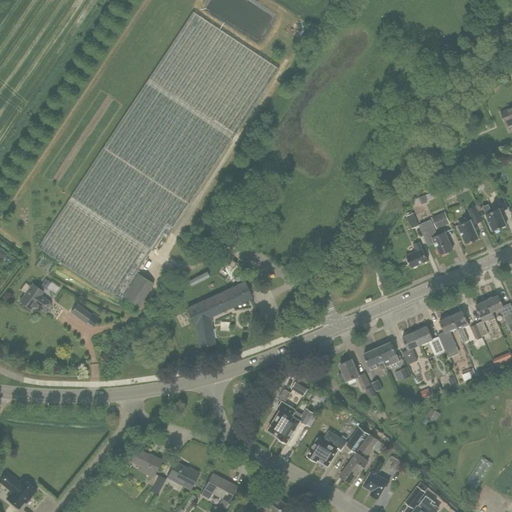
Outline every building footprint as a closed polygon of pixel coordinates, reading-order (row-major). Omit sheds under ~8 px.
[(278,68),(193,12),(37,247),(101,290),(119,297),(161,235),(166,238),(278,68)] [(511,106),(500,111),(508,128),(511,125),(511,106)] [(421,204),(428,201),(425,194),(418,197),(421,204)] [(485,214),(493,230),(506,225),(500,211),(501,210),(501,211),(507,208),(502,196),(494,199),(497,206),(499,205),(500,207),(491,211),(488,204),(482,206),(485,214)] [(472,218),(457,225),(465,244),(478,238),(473,224),(474,224),(482,221),(475,205),(468,208),(472,218)] [(431,217),(436,228),(450,222),(445,211),(431,217)] [(411,228),(418,225),(413,213),(406,216),(411,228)] [(437,235),(430,219),(419,224),(428,245),(434,242),(440,255),(452,249),(445,231),(437,235)] [(416,251),(406,255),(411,267),(428,260),(422,248),(419,241),(413,243),(416,251)] [(228,258),(225,263),(233,268),(235,263),(228,258)] [(138,306),(153,283),(138,273),(123,296),(138,306)] [(194,324),(195,323),(199,346),(214,344),(209,317),(251,297),(244,282),(187,308),(194,324)] [(32,283),(19,301),(30,309),(33,306),(36,305),(44,311),(51,302),(41,295),(43,292),(32,283)] [(511,308),(507,311),(505,305),(504,306),(499,294),(487,300),(492,311),(500,307),(511,332),(511,331),(511,308)] [(497,323),(492,311),(487,300),(475,305),(480,316),(482,319),(489,316),(492,325),(494,330),(499,328),(497,323)] [(92,314),(77,303),(71,312),(85,323),(92,314)] [(468,340),(462,328),(469,325),(468,322),(463,310),(451,315),(456,328),(458,332),(458,331),(463,342),(468,340)] [(451,315),(439,320),(444,332),(438,334),(448,357),(459,352),(450,330),(456,328),(451,315)] [(476,324),(482,336),(488,333),(483,321),(476,324)] [(482,336),(476,324),(470,326),(475,339),(482,336)] [(433,339),(427,326),(415,331),(420,344),(429,340),(435,354),(444,350),(438,336),(433,339)] [(407,364),(417,360),(415,356),(412,348),(420,344),(415,331),(402,337),(408,349),(402,352),(407,364)] [(398,358),(396,354),(391,341),(377,347),(383,360),(390,357),(391,360),(398,358)] [(377,367),(375,363),(383,360),(377,347),(363,353),(369,366),(371,370),(377,367)] [(339,364),(343,372),(338,375),(342,382),(347,380),(356,376),(358,375),(352,359),(339,364)] [(411,376),(407,367),(400,370),(404,379),(411,376)] [(465,381),(476,376),(473,368),(462,373),(465,381)] [(358,375),(356,376),(362,388),(370,385),(364,372),(359,375),(358,375)] [(447,378),(451,386),(457,383),(454,375),(447,378)] [(376,391),(382,388),(378,379),(372,382),(376,391)] [(292,390),(302,396),(306,389),(296,382),(292,390)] [(364,388),(368,398),(376,394),(371,385),(364,388)] [(280,410),(268,429),(278,436),(278,437),(286,443),(300,420),(309,426),(313,419),(310,417),(313,413),(306,408),(302,415),(295,410),(296,410),(284,402),(290,392),(284,388),(277,399),(282,401),(277,409),(280,410)] [(423,398),(431,395),(428,388),(420,391),(423,398)] [(440,413),(430,407),(425,416),(431,419),(427,425),(431,427),(434,421),(436,422),(440,413)] [(355,451),(369,433),(359,426),(345,444),(355,451)] [(322,440),(318,438),(307,455),(316,461),(318,459),(328,465),(339,448),(341,450),(346,441),(345,440),(346,438),(342,435),(341,438),(329,430),(322,440)] [(359,449),(367,455),(378,439),(370,433),(359,449)] [(135,447),(129,460),(141,466),(139,470),(152,477),(161,460),(153,456),(153,457),(135,447)] [(356,452),(340,475),(350,482),(358,470),(360,471),(367,460),(356,452)] [(403,462),(392,454),(389,459),(394,462),(391,467),(397,471),(403,462)] [(492,463),(482,457),(466,482),(476,489),(492,463)] [(378,498),(385,485),(386,485),(387,485),(389,480),(377,474),(383,463),(378,460),(372,470),(371,470),(363,485),(372,490),(370,494),(378,498)] [(175,461),(167,477),(190,489),(199,472),(192,469),(192,470),(175,461)] [(19,482),(7,472),(0,480),(0,481),(12,491),(6,498),(18,508),(24,501),(26,503),(36,490),(22,479),(19,482)] [(226,506),(236,486),(212,473),(201,494),(209,498),(212,493),(221,498),(219,503),(226,506)] [(165,479),(159,475),(151,491),(157,494),(165,479)] [(417,486),(405,502),(407,503),(407,502),(412,506),(411,506),(413,507),(416,503),(416,504),(417,504),(417,505),(411,511),(435,511),(438,508),(434,505),(431,502),(432,500),(433,500),(426,495),(421,501),(419,499),(425,491),(428,487),(420,482),(418,485),(417,486)] [(267,492),(258,506),(266,511),(282,511),(287,505),(267,492)] [(251,511),(257,505),(250,500),(243,511),(244,511),(251,511)]
